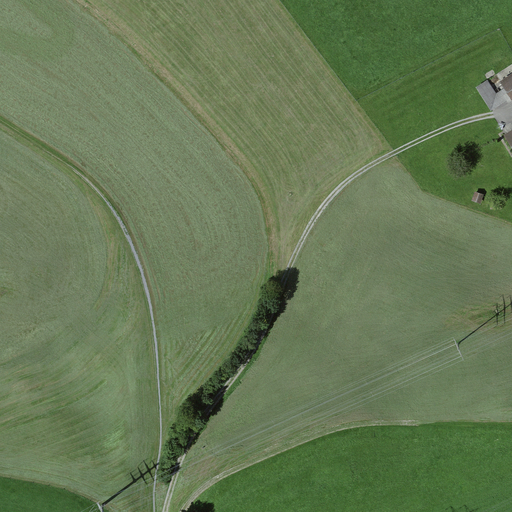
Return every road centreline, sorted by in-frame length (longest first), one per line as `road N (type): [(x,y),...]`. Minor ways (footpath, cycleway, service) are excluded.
road 1 (track): [(511,112),(378,161),(323,207),(255,357),(190,439),(164,511)]
road 2 (track): [(511,425),(348,426),(216,479),(183,511)]
